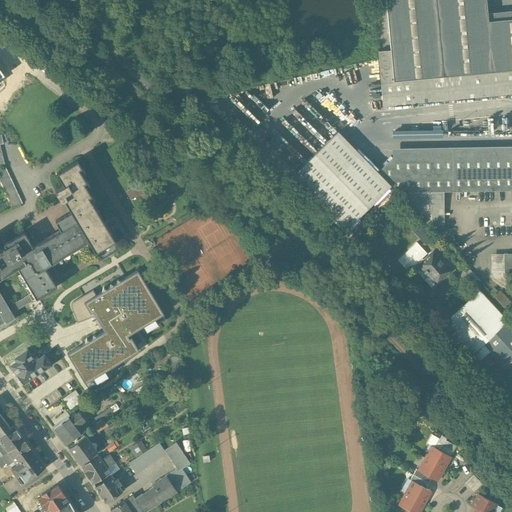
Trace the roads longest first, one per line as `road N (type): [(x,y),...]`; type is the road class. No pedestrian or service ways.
road 1 (unknown): [(511,139),(380,143),(369,124),(386,111),(511,103)]
road 2 (residential): [(93,511),(0,380)]
